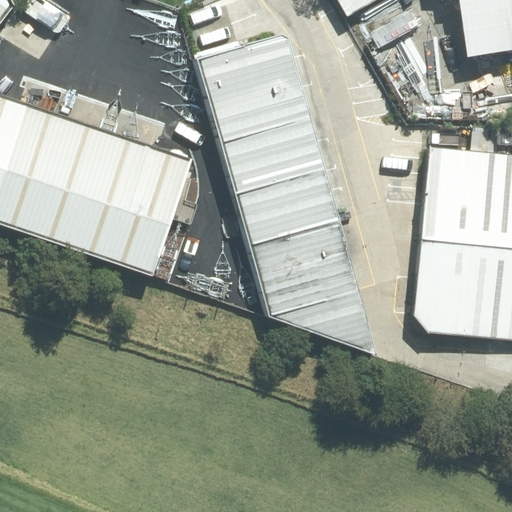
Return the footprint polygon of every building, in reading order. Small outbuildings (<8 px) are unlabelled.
[(8,0),(0,0),(0,35),(16,15),(8,0)] [(334,0),(350,27),(398,0),(334,0)] [(511,0),(445,0),(447,11),(473,7),(492,134),(511,131),(511,0)] [(265,326),(373,363),(296,44),(195,72),(265,326)] [(194,173),(0,105),(0,232),(155,286),(194,173)] [(511,164),(422,158),(408,336),(511,344),(511,164)]
